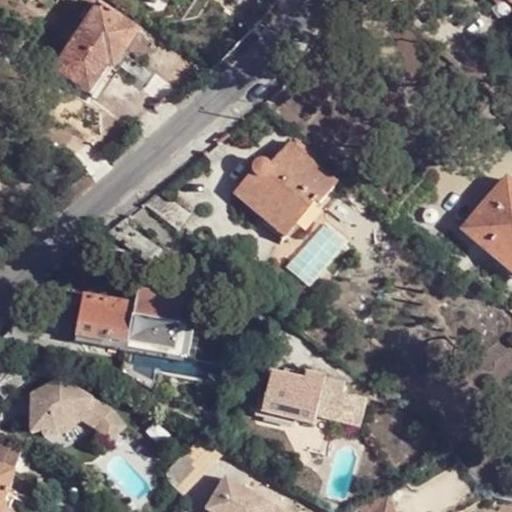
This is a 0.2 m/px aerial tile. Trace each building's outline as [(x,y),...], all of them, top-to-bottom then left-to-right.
[(511,0),(493,0),(499,5),(504,0),(511,8),(511,0)] [(79,18),(84,22),(94,6),(89,2),(79,18)] [(84,22),(71,42),(90,54),(79,71),(101,84),(136,33),(94,6),(84,22)] [(90,54),(71,42),(52,72),(91,98),(101,84),(79,71),(90,54)] [(338,185),(291,145),(271,167),(265,161),(260,161),(257,164),(254,168),(254,173),(235,194),(287,238),(316,203),(320,206),(338,185)] [(511,182),(510,180),(464,231),(511,273),(511,182)] [(161,250),(122,222),(109,233),(152,267),(161,250)] [(164,246),(161,250),(152,267),(191,298),(206,277),(164,246)] [(139,292),(138,301),(152,303),(157,302),(185,306),(186,299),(139,292)] [(135,305),(87,298),(83,297),(76,339),(111,345),(111,343),(131,345),(137,306),(135,305)] [(137,306),(131,345),(178,352),(185,306),(157,302),(152,303),(138,301),(137,306)] [(0,383),(11,371),(0,360),(0,383)] [(15,368),(11,371),(0,383),(0,394),(5,400),(36,376),(15,368)] [(263,413),(314,427),(316,419),(326,379),(306,375),(304,382),(273,374),(263,413)] [(316,419),(335,422),(353,427),(360,401),(342,396),(346,384),(326,379),(316,419)] [(28,400),(25,416),(24,431),(35,431),(35,434),(47,434),(72,418),(87,427),(91,433),(109,418),(103,410),(54,380),(28,395),(28,400)] [(28,400),(17,399),(14,414),(25,416),(28,400)] [(118,429),(109,418),(91,433),(100,443),(118,429)] [(201,437),(162,477),(181,496),(221,456),(201,437)] [(0,444),(0,469),(14,474),(22,453),(0,444)] [(0,507),(4,509),(16,475),(14,474),(0,469),(0,507)] [(270,511),(273,508),(226,480),(207,511),(270,511)]
